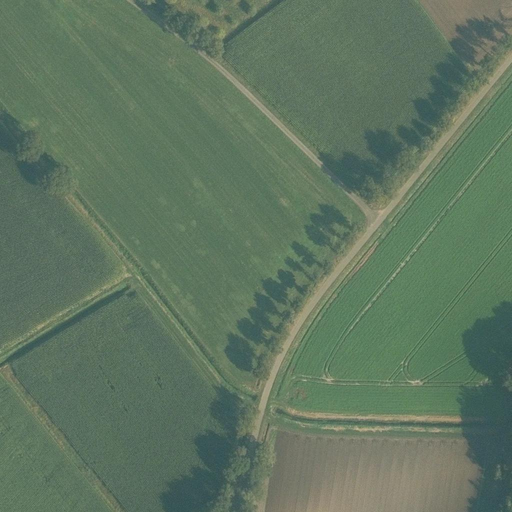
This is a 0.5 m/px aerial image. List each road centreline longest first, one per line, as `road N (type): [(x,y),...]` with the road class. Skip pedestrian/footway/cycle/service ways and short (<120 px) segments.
road 1 (unclassified): [(229,511),(296,317),(511,49)]
road 2 (track): [(379,221),(246,91),(131,0)]
